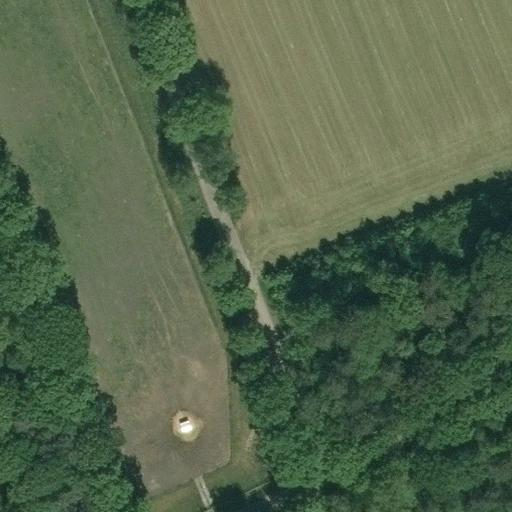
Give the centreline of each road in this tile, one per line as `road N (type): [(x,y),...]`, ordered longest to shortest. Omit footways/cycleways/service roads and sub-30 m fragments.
road 1 (track): [(132,0),(319,483)]
road 2 (unclassified): [(253,511),(384,448),(511,360)]
